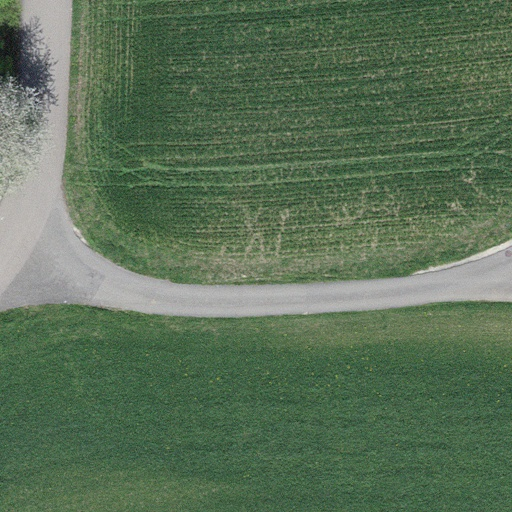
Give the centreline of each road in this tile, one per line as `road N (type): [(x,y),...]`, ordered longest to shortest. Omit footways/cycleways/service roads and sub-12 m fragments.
road 1 (unclassified): [(0,249),(180,300),(457,292)]
road 2 (residential): [(0,249),(32,150),(38,0)]
